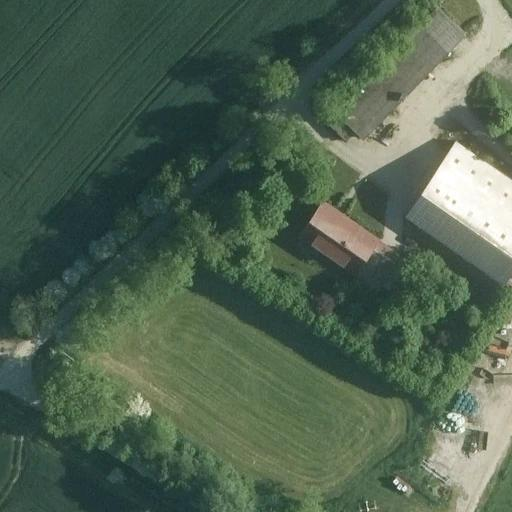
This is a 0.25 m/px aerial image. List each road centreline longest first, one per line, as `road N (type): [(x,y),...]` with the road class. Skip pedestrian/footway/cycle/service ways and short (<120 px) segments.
road 1 (residential): [(0,377),(26,375),(85,320),(402,0)]
road 2 (unclassified): [(0,379),(211,511)]
